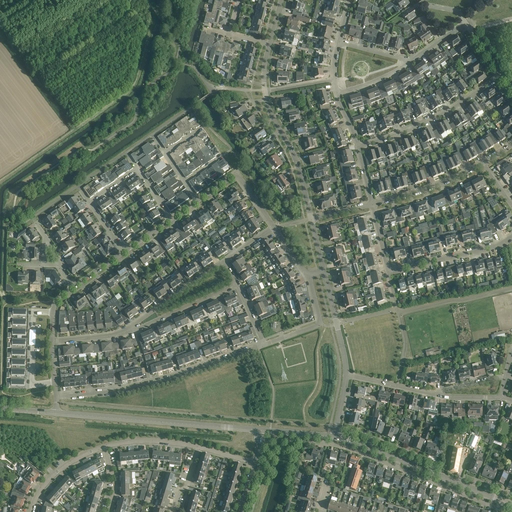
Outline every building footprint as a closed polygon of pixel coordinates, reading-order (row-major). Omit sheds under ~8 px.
[(213,24),(219,2),(215,0),(211,14),(207,12),(204,23),(209,25),(209,23),(213,24)] [(330,6),(340,9),(338,8),(340,3),(337,2),(337,0),(327,0),(327,2),(331,3),(330,6)] [(372,5),(361,0),(359,0),(358,2),(358,5),(359,5),(357,13),(365,15),(366,11),(370,13),(371,10),(371,9),(372,5)] [(392,0),(390,2),(398,12),(409,4),(406,0),(392,0)] [(220,17),(222,9),(226,10),(225,11),(226,14),(229,14),(231,5),(228,4),(223,3),(220,2),(219,2),(213,24),(218,25),(218,24),(226,26),(227,19),(220,17)] [(298,4),(293,3),(291,10),(293,11),(292,15),(301,17),(302,13),(299,12),(300,8),(303,9),(304,5),(298,4)] [(256,14),(265,17),(266,11),(265,10),(265,7),(257,5),(256,11),(257,11),(256,14)] [(323,14),(325,14),(333,17),(334,14),(337,14),(337,13),(338,13),(340,9),(330,6),(329,10),(325,9),(323,14)] [(415,12),(411,7),(401,14),(405,19),(406,18),(409,22),(412,19),(416,17),(414,13),(415,12)] [(254,17),(253,23),(261,25),(261,22),(263,23),(265,17),(256,14),(255,17),(254,17)] [(333,17),(325,14),(323,14),(322,20),(323,21),(325,22),(325,26),(328,26),(332,28),(334,21),(335,21),(336,17),(333,17)] [(291,27),(291,30),(299,32),(299,31),(299,29),(298,28),(297,28),(299,20),(294,19),(289,18),(287,26),(291,27)] [(261,25),(253,23),(252,26),(253,26),(251,31),(249,30),(248,34),(254,36),(255,33),(260,34),(262,28),(260,28),(261,25)] [(427,29),(424,25),(421,27),(422,31),(422,32),(418,36),(423,43),(424,42),(425,43),(427,42),(426,41),(432,37),(427,29)] [(363,29),(351,26),(351,27),(349,35),(357,37),(357,38),(360,39),(363,29)] [(333,30),(322,27),(320,34),(319,38),(330,40),(333,30)] [(291,30),(289,30),(288,33),(285,32),(283,40),(292,43),(291,46),(296,47),(298,40),(300,32),(299,32),(291,30)] [(378,31),(372,30),(371,34),(365,32),(364,35),(363,40),(368,41),(368,42),(374,44),(378,31)] [(200,56),(201,56),(205,57),(207,47),(210,36),(206,35),(206,33),(202,32),(199,43),(203,44),(200,56)] [(391,36),(385,34),(384,36),(380,35),(379,40),(377,45),(384,47),(385,43),(389,44),(391,36)] [(213,61),(215,51),(219,40),(214,39),(215,37),(210,36),(207,47),(212,48),(209,60),(210,60),(213,61)] [(452,40),(451,39),(443,44),(444,46),(451,44),(453,47),(461,42),(457,37),(452,40)] [(317,39),(314,38),(313,40),(313,42),(316,43),(316,44),(320,46),(319,49),(323,50),(328,52),(329,46),(327,45),(328,42),(317,39)] [(404,39),(399,38),(399,40),(392,39),(390,48),(399,50),(400,47),(404,48),(404,43),(404,39)] [(417,42),(415,38),(406,43),(408,46),(410,51),(413,49),(419,46),(417,42)] [(217,66),(221,67),(224,54),(227,43),(221,43),(222,41),(219,40),(215,51),(213,61),(215,55),(219,56),(217,66)] [(224,54),(221,67),(224,54),(229,55),(225,70),(229,71),(234,51),(236,44),(233,44),(232,46),(227,43),(224,54)] [(244,53),(244,54),(254,56),(256,50),(254,50),(255,47),(245,44),(244,49),(246,50),(245,54),(244,53)] [(291,46),(285,44),(285,47),(282,47),(279,55),(290,58),(291,54),(294,55),(296,47),(291,46)] [(449,53),(451,55),(452,57),(459,53),(461,55),(469,50),(465,45),(461,48),(459,45),(449,53)] [(325,54),(316,51),(316,59),(319,59),(318,65),(321,65),(326,65),(327,57),(325,57),(325,54)] [(439,62),(441,65),(448,60),(444,54),(441,56),(438,51),(433,54),(439,62)] [(254,56),(244,54),(243,59),(244,59),(243,63),(252,65),(254,59),(252,59),(253,56),(254,56)] [(429,64),(433,70),(441,65),(439,62),(433,54),(428,57),(432,63),(429,64)] [(475,59),(472,54),(464,59),(467,64),(466,65),(467,68),(472,64),(471,62),(475,59)] [(292,61),(284,59),(283,62),(279,61),(278,62),(277,63),(276,65),(277,67),(277,68),(286,70),(287,66),(291,67),(292,61)] [(430,72),(433,70),(429,64),(426,66),(423,61),(418,64),(424,73),(429,70),(430,72)] [(252,65),(243,63),(242,66),(241,66),(240,71),(248,73),(249,70),(250,71),(252,65)] [(468,81),(474,77),(479,74),(477,71),(482,68),(478,63),(470,68),(472,71),(469,73),(471,75),(467,78),(468,81)] [(417,73),(414,75),(418,80),(424,77),(422,74),(424,73),(418,64),(414,68),(417,73)] [(322,67),(313,67),(313,70),(314,70),(314,72),(314,73),(315,78),(324,77),(322,70),(322,71),(322,67)] [(242,84),(243,82),(246,82),(246,79),(248,80),(250,74),(248,73),(240,71),(241,72),(240,75),(239,74),(237,81),(242,84)] [(408,71),(403,74),(408,83),(410,85),(415,82),(418,80),(414,75),(411,77),(409,72),(408,71)] [(290,72),(276,72),(276,77),(278,77),(277,83),(287,83),(287,79),(289,79),(290,72)] [(486,78),(483,73),(475,79),(478,84),(486,78)] [(403,74),(398,77),(399,78),(402,82),(399,84),(402,90),(405,88),(410,85),(408,83),(403,74)] [(458,81),(454,84),(457,89),(460,87),(463,92),(468,89),(462,80),(459,82),(458,81)] [(394,94),(402,90),(399,84),(395,86),(393,81),(388,84),(392,91),(394,94)] [(385,90),(382,92),(385,98),(388,97),(387,94),(392,91),(388,84),(383,86),(385,90)] [(446,88),(448,90),(453,99),(458,96),(455,90),(457,89),(454,84),(451,85),(450,85),(446,88)] [(371,89),(372,91),(376,102),(381,100),(385,98),(382,92),(379,93),(377,89),(377,87),(371,89)] [(482,99),(484,98),(487,96),(489,99),(497,93),(493,88),(488,92),(487,91),(480,96),(482,99)] [(320,96),(321,100),(330,97),(328,92),(326,93),(324,89),(315,90),(316,95),(317,97),(320,96)] [(442,98),(439,93),(438,90),(435,92),(437,94),(435,96),(436,97),(433,99),(438,108),(443,105),(440,100),(442,98)] [(453,99),(448,90),(445,92),(444,90),(439,93),(442,98),(445,97),(448,102),(453,99)] [(368,97),(365,98),(367,105),(371,104),(376,102),(372,91),(367,93),(368,97)] [(357,104),(358,107),(364,106),(367,105),(365,98),(362,99),(360,93),(355,94),(357,104)] [(294,98),(293,94),(287,95),(287,98),(281,100),(282,109),(287,108),(291,107),(291,108),(295,107),(294,98)] [(357,104),(355,94),(349,96),(351,102),(348,103),(350,110),(353,109),(358,107),(357,104)] [(423,99),(424,101),(427,106),(430,105),(433,110),(438,108),(433,99),(431,95),(423,99)] [(485,104),(487,107),(490,105),(491,106),(492,106),(493,106),(495,104),(497,107),(505,101),(501,96),(497,100),(495,97),(485,104)] [(330,97),(321,100),(322,104),(319,105),(320,108),(321,111),(330,108),(329,104),(328,103),(331,102),(330,97)] [(415,102),(418,107),(422,116),(427,113),(425,108),(427,106),(424,101),(423,99),(415,102)] [(479,117),(484,113),(483,113),(486,111),(484,108),(482,105),(479,107),(476,103),(471,106),(477,114),(478,116),(479,117)] [(239,107),(239,104),(230,105),(231,109),(231,111),(233,114),(236,113),(239,118),(243,115),(243,116),(248,112),(244,106),(242,108),(241,107),(239,107)] [(408,107),(411,114),(414,113),(417,118),(422,116),(418,107),(415,108),(414,106),(409,109),(408,107)] [(477,114),(471,106),(467,109),(469,113),(467,115),(471,121),(472,122),(474,121),(473,119),(478,116),(477,114)] [(511,111),(508,106),(504,108),(503,109),(501,106),(496,110),(498,112),(500,111),(503,116),(511,111)] [(401,113),(405,123),(410,121),(408,115),(411,114),(408,107),(406,107),(407,110),(404,111),(405,113),(402,114),(401,113)] [(327,116),(328,119),(337,115),(335,111),(332,112),(330,108),(321,111),(323,114),(324,117),(327,116)] [(299,116),(298,109),(286,111),(287,118),(289,118),(290,122),(303,120),(302,117),(300,116),(299,116)] [(468,122),(471,121),(467,115),(464,116),(462,112),(457,115),(462,124),(467,121),(468,122)] [(405,123),(401,113),(397,115),(396,113),(392,115),(393,120),(396,118),(399,124),(404,122),(405,123)] [(253,117),(251,114),(246,117),(241,121),(248,130),(253,127),(252,126),(258,122),(254,117),(253,117)] [(337,115),(328,119),(330,123),(328,124),(330,130),(339,126),(336,121),(339,120),(337,115)] [(393,120),(392,115),(387,116),(386,115),(382,116),(384,120),(387,130),(387,129),(392,127),(390,121),(393,120)] [(462,124),(457,115),(452,118),(454,123),(452,124),(455,130),(458,128),(457,127),(462,124)] [(379,120),(374,122),(376,127),(379,126),(381,132),(387,130),(384,120),(382,116),(383,120),(384,121),(380,122),(379,120)] [(503,130),(505,132),(508,130),(511,127),(511,116),(506,120),(508,123),(504,128),(504,129),(503,130)] [(185,117),(180,121),(185,129),(188,127),(190,130),(193,128),(193,130),(195,128),(196,129),(197,128),(198,128),(200,126),(196,120),(190,124),(185,117)] [(373,118),(371,118),(369,121),(369,122),(365,123),(366,125),(369,136),(374,134),(373,128),(376,127),(374,122),(373,118)] [(179,131),(173,135),(177,142),(180,140),(182,138),(181,138),(183,137),(183,135),(185,134),(183,131),(185,129),(180,121),(175,125),(179,131)] [(452,132),(455,130),(452,124),(449,125),(447,121),(441,124),(446,133),(451,130),(452,132)] [(307,129),(306,122),(294,125),(295,131),(297,131),(298,136),(306,134),(305,129),(307,129)] [(369,136),(366,125),(362,126),(361,124),(358,125),(360,134),(362,133),(363,136),(368,135),(369,136)] [(438,131),(436,132),(439,139),(442,137),(441,136),(446,133),(441,124),(436,127),(438,131)] [(335,134),(337,138),(346,135),(344,130),(341,131),(341,130),(339,126),(330,130),(331,132),(333,135),(335,134)] [(266,135),(262,129),(257,133),(255,130),(252,132),(249,135),(251,138),(254,136),(257,141),(266,135)] [(439,139),(436,132),(433,134),(431,129),(426,132),(430,141),(435,139),(436,140),(437,142),(439,141),(439,139)] [(201,151),(206,147),(202,141),(208,136),(203,130),(200,132),(201,132),(199,133),(199,134),(197,135),(198,136),(196,138),(198,141),(195,143),(195,142),(194,142),(201,151)] [(504,137),(500,132),(500,131),(497,133),(494,130),(490,133),(490,134),(494,140),(497,138),(500,142),(501,141),(501,142),(505,139),(504,137)] [(430,141),(426,132),(420,134),(422,139),(419,140),(421,143),(422,145),(422,146),(424,150),(428,147),(427,145),(429,144),(428,142),(430,141)] [(177,142),(173,135),(167,140),(166,137),(163,133),(157,137),(165,149),(163,145),(165,143),(167,146),(170,144),(171,145),(172,144),(173,145),(175,143),(175,144),(177,142)] [(494,140),(490,134),(488,135),(486,137),(486,139),(484,141),(489,150),(493,147),(494,146),(491,142),(494,140)] [(316,139),(315,135),(308,137),(309,140),(303,141),(305,147),(304,147),(305,151),(309,150),(309,149),(315,148),(313,140),(316,139)] [(346,135),(337,138),(338,142),(335,143),(338,148),(347,146),(345,141),(347,139),(346,135)] [(419,152),(421,148),(420,145),(417,140),(415,141),(413,137),(407,140),(411,149),(415,147),(416,150),(419,152)] [(411,149),(407,140),(402,142),(403,146),(401,147),(403,152),(406,151),(411,149)] [(489,150),(484,141),(481,143),(478,140),(474,142),(478,150),(481,148),(484,152),(485,152),(489,150)] [(195,155),(201,151),(194,142),(192,144),(190,142),(188,144),(187,142),(185,144),(185,143),(183,144),(180,146),(185,152),(191,148),(195,155)] [(275,148),(271,142),(268,144),(267,142),(262,145),(261,142),(255,147),(256,149),(259,148),(264,155),(271,151),(275,148)] [(470,149),(468,150),(473,159),(477,157),(476,157),(478,156),(475,152),(478,150),(474,142),(470,145),(470,149)] [(155,151),(153,147),(151,148),(148,143),(140,149),(141,150),(142,149),(145,153),(138,158),(137,157),(134,153),(131,155),(133,158),(137,164),(139,162),(155,151)] [(391,146),(394,155),(398,154),(400,157),(404,156),(403,152),(401,147),(398,148),(397,144),(391,146)] [(170,156),(178,167),(183,163),(183,162),(179,157),(185,152),(180,146),(178,148),(176,149),(177,150),(175,151),(175,152),(173,154),(174,156),(172,158),(170,156)] [(387,152),(384,152),(386,158),(394,155),(391,146),(385,147),(387,152)] [(458,152),(462,159),(465,157),(467,162),(468,161),(469,161),(473,159),(468,150),(465,152),(463,150),(460,146),(456,148),(458,152)] [(206,147),(201,151),(205,157),(208,155),(210,159),(211,158),(212,160),(216,157),(215,156),(219,153),(215,147),(211,150),(210,151),(206,147)] [(146,169),(153,165),(153,164),(150,160),(157,155),(158,156),(161,154),(158,149),(155,151),(139,162),(142,166),(143,165),(146,169)] [(342,159),(352,156),(351,150),(345,152),(344,149),(338,150),(339,156),(342,155),(342,159)] [(374,151),(377,160),(378,164),(384,162),(383,159),(386,158),(384,152),(381,153),(380,149),(374,151)] [(201,151),(195,155),(198,159),(192,163),(196,169),(201,166),(202,167),(205,165),(204,164),(205,163),(203,159),(205,157),(201,151)] [(324,159),(322,151),(313,154),(313,157),(309,158),(311,165),(319,163),(319,160),(324,159)] [(377,160),(374,151),(369,152),(370,156),(365,158),(367,166),(374,165),(373,161),(377,160)] [(454,158),(451,159),(455,168),(460,166),(459,165),(461,165),(459,160),(462,159),(458,152),(453,155),(454,158)] [(441,160),(445,167),(448,166),(450,170),(451,169),(451,170),(455,168),(451,159),(448,160),(444,154),(440,156),(441,160)] [(283,164),(276,155),(266,161),(273,171),(276,169),(280,166),(283,164)] [(352,156),(342,159),(343,162),(341,163),(342,168),(341,168),(341,169),(349,167),(348,164),(354,162),(352,156)] [(124,160),(121,162),(123,165),(124,165),(125,166),(124,166),(121,168),(118,170),(122,176),(122,175),(129,171),(131,170),(133,169),(126,159),(124,160)] [(148,180),(151,178),(150,178),(166,167),(164,163),(163,164),(160,159),(155,162),(153,164),(153,165),(156,169),(149,174),(148,173),(145,175),(148,180)] [(216,173),(219,178),(225,174),(222,169),(228,165),(224,159),(219,162),(219,161),(215,164),(216,165),(215,166),(214,165),(212,167),(216,173)] [(437,166),(435,167),(439,176),(444,174),(442,169),(445,168),(445,167),(441,160),(440,161),(440,162),(437,162),(437,166)] [(502,173),(511,166),(511,164),(511,163),(507,165),(505,161),(496,167),(499,172),(500,171),(502,173)] [(184,163),(183,163),(178,167),(185,177),(189,174),(190,175),(193,173),(192,172),(196,169),(192,163),(187,167),(184,163)] [(329,166),(329,164),(326,165),(316,167),(317,170),(312,171),(314,179),(324,176),(325,176),(323,171),(327,170),(326,166),(329,166)] [(155,182),(157,185),(156,186),(154,188),(158,185),(163,181),(164,181),(164,180),(161,176),(168,171),(169,172),(172,170),(169,165),(166,167),(150,178),(151,178),(148,180),(151,178),(154,183),(155,182)] [(439,176),(435,167),(433,168),(430,165),(428,166),(427,166),(425,166),(427,169),(428,174),(431,173),(433,178),(439,176)] [(502,177),(505,181),(511,176),(511,171),(511,170),(511,166),(502,173),(504,176),(502,177)] [(203,173),(201,175),(203,179),(205,181),(208,186),(214,182),(211,177),(216,173),(219,178),(216,173),(212,167),(208,170),(207,169),(204,172),(205,173),(203,174),(203,173)] [(349,167),(341,169),(343,174),(346,173),(347,177),(357,174),(355,168),(349,170),(349,167)] [(417,173),(420,183),(426,181),(425,176),(427,175),(425,170),(424,167),(422,167),(422,168),(420,169),(420,173),(417,173)] [(122,176),(118,170),(115,172),(111,175),(110,174),(111,173),(109,170),(105,174),(111,183),(115,181),(114,181),(121,176),(122,176)] [(420,183),(417,173),(415,174),(413,171),(410,172),(408,172),(409,176),(410,180),(413,179),(415,185),(420,183)] [(402,178),(399,179),(402,188),(408,187),(406,182),(409,181),(408,176),(407,173),(405,173),(405,174),(402,174),(402,178)] [(111,183),(105,174),(100,177),(102,179),(103,179),(104,180),(100,183),(99,183),(97,185),(101,191),(101,190),(108,185),(108,186),(111,183)] [(283,190),(285,188),(286,188),(287,188),(286,187),(289,185),(285,179),(286,179),(283,175),(280,177),(278,174),(271,179),(274,184),(277,182),(279,185),(276,187),(281,193),(284,191),(283,190)] [(344,181),(346,187),(353,185),(352,182),(358,180),(357,174),(347,177),(348,180),(344,181)] [(164,180),(164,181),(163,181),(166,186),(160,190),(158,185),(154,188),(159,196),(162,194),(178,183),(175,179),(174,180),(171,175),(167,178),(164,180)] [(192,181),(189,183),(196,194),(202,190),(199,185),(205,181),(208,186),(205,181),(203,179),(201,175),(196,178),(196,177),(192,180),(193,181),(192,182),(192,181)] [(396,190),(402,188),(399,179),(397,180),(395,176),(393,178),(392,177),(390,177),(392,185),(395,185),(396,190)] [(392,185),(390,177),(388,178),(388,179),(385,179),(385,183),(382,183),(385,193),(390,191),(389,186),(392,185)] [(136,178),(131,181),(136,188),(139,186),(140,188),(144,185),(142,182),(140,184),(136,178)] [(330,182),(329,178),(325,179),(324,180),(319,181),(320,184),(316,185),(318,194),(321,193),(321,194),(326,192),(328,192),(326,183),(330,182)] [(482,178),(477,180),(481,189),(484,194),(486,193),(484,187),(486,186),(486,185),(485,182),(484,182),(482,178)] [(385,193),(382,183),(380,184),(378,180),(375,182),(375,181),(373,181),(375,190),(378,189),(379,194),(385,193)] [(473,186),(471,187),(474,196),(479,193),(478,191),(481,189),(477,180),(472,183),(473,186)] [(128,187),(126,189),(130,195),(134,192),(133,190),(136,188),(131,181),(126,184),(128,187)] [(162,194),(164,198),(166,197),(169,201),(175,197),(175,196),(172,192),(179,187),(180,188),(184,186),(180,181),(178,183),(162,194)] [(474,196),(471,187),(470,187),(469,184),(464,187),(465,190),(462,191),(466,200),(471,197),(470,195),(473,193),(474,196)] [(101,191),(97,185),(94,187),(90,190),(89,189),(90,188),(88,185),(83,188),(90,198),(94,196),(93,195),(98,192),(98,193),(101,191)] [(353,185),(346,187),(347,192),(350,191),(351,195),(361,192),(360,187),(354,188),(353,185)] [(126,198),(130,195),(126,189),(123,191),(121,188),(117,191),(121,198),(124,196),(126,198)] [(239,195),(234,188),(228,192),(231,196),(227,199),(231,205),(239,199),(237,197),(239,195)] [(453,192),(457,200),(460,199),(461,202),(466,200),(462,191),(460,192),(458,189),(453,192)] [(114,197),(111,198),(116,205),(120,202),(118,200),(121,198),(117,191),(112,194),(114,197)] [(182,191),(175,196),(175,197),(178,201),(171,206),(170,205),(167,207),(170,212),(189,199),(186,195),(185,196),(182,191)] [(362,198),(361,192),(351,195),(352,198),(350,199),(351,203),(357,202),(357,200),(362,198)] [(457,200),(453,192),(448,194),(449,197),(446,198),(450,207),(455,205),(454,202),(457,200)] [(334,198),(334,195),(330,196),(325,197),(326,200),(320,202),(322,210),(332,208),(330,203),(330,202),(335,201),(334,198)] [(143,209),(145,208),(146,207),(144,205),(150,201),(147,196),(143,198),(140,201),(142,204),(140,205),(143,209)] [(443,211),(445,210),(445,208),(450,207),(446,198),(444,199),(442,196),(437,198),(440,207),(441,210),(442,210),(443,211)] [(69,202),(73,208),(81,203),(77,197),(69,202)] [(102,201),(107,208),(110,206),(111,207),(116,205),(111,198),(111,199),(114,202),(111,204),(107,197),(102,201)] [(440,207),(437,198),(432,200),(433,203),(430,204),(433,213),(438,211),(437,208),(440,207)] [(214,203),(208,207),(211,211),(209,212),(212,216),(213,216),(214,217),(218,214),(224,210),(220,205),(217,200),(217,201),(219,204),(216,206),(214,203)] [(107,208),(102,201),(98,204),(99,207),(97,208),(101,214),(105,212),(104,210),(107,208)] [(242,204),(240,201),(232,207),(235,211),(237,209),(239,213),(247,207),(244,202),(242,204)] [(421,204),(423,212),(427,211),(428,214),(433,213),(430,204),(427,205),(426,202),(421,204)] [(81,203),(73,208),(77,214),(75,216),(77,219),(83,214),(81,212),(85,209),(81,203)] [(154,212),(152,210),(155,208),(152,203),(146,207),(145,208),(143,209),(148,217),(150,216),(150,215),(154,212)] [(416,208),(413,209),(416,217),(421,215),(420,213),(423,212),(421,204),(415,205),(416,208)] [(232,207),(225,212),(228,216),(235,211),(232,207)] [(416,218),(416,217),(413,209),(410,210),(410,207),(404,208),(406,217),(410,216),(411,220),(416,218)] [(58,213),(55,208),(49,212),(51,215),(42,221),(47,227),(48,226),(50,230),(54,227),(56,225),(51,218),(58,213)] [(399,211),(396,212),(399,223),(404,221),(403,218),(406,217),(404,208),(399,210),(399,211)] [(150,215),(150,216),(152,218),(150,219),(150,220),(153,224),(159,220),(157,217),(160,215),(157,210),(154,212),(150,215)] [(205,210),(196,216),(199,220),(202,224),(203,226),(204,228),(208,225),(207,223),(212,220),(211,218),(208,214),(205,210)] [(248,213),(246,210),(238,216),(241,220),(243,219),(246,222),(253,216),(250,211),(248,213)] [(394,224),(399,223),(396,212),(393,212),(393,211),(388,213),(390,221),(391,225),(392,225),(394,225),(394,224)] [(498,217),(500,220),(506,227),(510,224),(507,219),(509,218),(505,212),(498,217)] [(90,216),(88,213),(80,219),(86,227),(93,222),(90,218),(89,217),(90,216)] [(386,222),(390,221),(388,213),(382,214),(382,215),(380,215),(382,221),(384,227),(387,226),(386,222)] [(116,228),(123,223),(125,222),(124,222),(126,221),(123,217),(120,219),(118,216),(110,221),(114,226),(116,224),(118,226),(116,228)] [(354,228),(367,225),(366,221),(367,221),(366,216),(356,218),(358,224),(354,225),(354,228)] [(498,217),(498,216),(494,220),(496,225),(497,224),(501,231),(506,227),(500,220),(498,217)] [(186,222),(191,229),(193,232),(195,230),(196,232),(202,228),(200,226),(198,222),(195,224),(191,218),(186,222)] [(259,224),(255,218),(246,224),(250,230),(253,234),(260,229),(257,225),(259,224)] [(476,232),(477,236),(480,236),(481,241),(487,240),(486,237),(486,236),(485,231),(484,228),(480,230),(479,229),(476,219),(476,220),(473,220),(474,222),(474,225),(476,232)] [(486,237),(487,240),(492,238),(491,235),(496,233),(493,226),(490,220),(487,221),(489,225),(487,226),(487,227),(488,230),(485,231),(486,236),(486,237)] [(191,229),(186,222),(180,226),(184,231),(181,233),(185,239),(191,235),(188,231),(191,229)] [(474,222),(472,222),(473,225),(465,227),(465,228),(467,232),(469,242),(474,240),(472,233),(473,232),(476,232),(474,225),(474,222)] [(123,223),(116,228),(119,233),(125,229),(127,231),(128,231),(130,230),(126,225),(125,226),(123,223)] [(327,230),(328,235),(338,233),(337,230),(339,229),(338,224),(332,225),(332,228),(327,229),(327,230)] [(91,240),(95,237),(96,239),(100,237),(99,235),(101,233),(98,230),(97,229),(98,228),(96,225),(92,228),(88,230),(90,233),(87,235),(88,237),(87,238),(89,240),(90,241),(91,240)] [(367,225),(354,228),(355,231),(359,230),(361,236),(370,233),(369,228),(368,229),(367,225)] [(29,231),(27,227),(17,234),(17,239),(29,231)] [(469,242),(467,232),(465,228),(464,228),(463,230),(457,231),(459,238),(462,237),(463,243),(469,242)] [(34,243),(39,239),(38,237),(39,237),(33,229),(30,231),(27,234),(29,238),(32,242),(33,241),(34,243)] [(174,230),(168,234),(173,241),(176,239),(179,243),(185,239),(181,233),(178,235),(174,230)] [(240,234),(238,230),(237,230),(234,232),(236,234),(232,237),(237,245),(242,241),(239,237),(241,235),(240,234)] [(64,235),(62,231),(54,237),(58,244),(66,238),(69,236),(67,233),(64,235)] [(128,231),(121,235),(124,240),(127,238),(128,241),(135,237),(132,232),(130,234),(128,231)] [(449,233),(450,236),(452,246),(458,244),(456,238),(459,238),(457,231),(454,232),(449,233)] [(338,233),(328,235),(329,240),(330,240),(330,241),(335,239),(336,242),(342,241),(341,237),(339,238),(338,233)] [(358,242),(358,243),(359,246),(372,242),(371,239),(372,238),(370,233),(361,236),(362,241),(358,242)] [(444,239),(441,240),(442,242),(446,242),(447,247),(452,246),(450,236),(449,233),(446,233),(447,237),(445,238),(444,238),(444,239)] [(173,241),(168,234),(162,238),(166,243),(163,246),(167,252),(173,248),(171,243),(173,241)] [(230,234),(226,237),(226,238),(223,240),(227,245),(229,243),(232,248),(237,245),(232,237),(230,234)] [(100,237),(96,239),(93,241),(97,246),(99,244),(101,248),(109,242),(105,236),(101,239),(100,237)] [(71,241),(69,238),(61,244),(61,245),(62,244),(63,246),(62,247),(64,249),(63,250),(63,251),(63,252),(64,253),(65,253),(66,253),(68,252),(68,251),(75,246),(73,243),(72,244),(70,242),(71,241)] [(435,252),(441,251),(439,243),(442,242),(441,240),(438,241),(437,238),(432,239),(433,243),(435,252)] [(264,250),(273,244),(271,241),(270,242),(269,240),(266,242),(264,239),(254,247),(256,250),(261,246),(264,250)] [(433,243),(432,239),(427,240),(427,241),(424,242),(426,248),(429,248),(430,254),(435,252),(433,243)] [(227,245),(223,240),(218,243),(219,245),(217,247),(223,255),(227,252),(224,247),(227,245)] [(113,248),(109,242),(101,248),(104,251),(101,253),(102,253),(105,258),(111,253),(109,251),(113,248)] [(372,242),(359,246),(360,249),(364,248),(365,253),(375,251),(373,246),(372,246),(372,242)] [(419,247),(417,247),(419,256),(424,255),(423,249),(426,248),(424,242),(419,243),(419,247)] [(26,244),(26,248),(30,248),(30,251),(27,251),(27,260),(31,260),(39,260),(39,256),(40,256),(40,250),(35,250),(35,248),(35,244),(30,244),(26,244)] [(158,249),(154,244),(149,247),(154,255),(158,253),(160,256),(160,255),(164,253),(160,247),(158,249)] [(273,244),(264,250),(269,257),(274,253),(273,251),(275,249),(274,247),(274,246),(273,244)] [(416,244),(416,245),(411,246),(411,248),(413,258),(419,256),(417,247),(416,244)] [(340,256),(342,255),(345,255),(344,249),(343,249),(343,246),(341,247),(336,248),(337,251),(332,252),(332,253),(333,258),(340,256)] [(209,250),(212,255),(215,253),(218,258),(223,255),(217,247),(215,248),(214,247),(209,250)] [(401,258),(399,249),(393,250),(392,247),(389,248),(391,254),(394,254),(395,260),(401,258)] [(80,248),(73,252),(76,256),(82,251),(80,248)] [(153,258),(147,250),(138,256),(144,265),(153,258)] [(212,255),(209,250),(206,252),(205,251),(203,253),(205,255),(203,257),(208,265),(213,262),(210,257),(212,255)] [(375,251),(365,253),(366,259),(362,260),(363,262),(363,263),(376,260),(375,256),(376,256),(375,251)] [(274,253),(269,257),(274,264),(282,258),(281,256),(280,256),(279,254),(276,256),(274,253)] [(78,262),(73,255),(70,258),(65,261),(71,269),(70,270),(73,275),(83,268),(78,261),(78,262)] [(208,265),(203,257),(202,255),(194,260),(198,265),(200,263),(204,268),(208,265)] [(347,265),(347,263),(345,258),(343,258),(342,255),(340,256),(333,258),(334,263),(335,263),(338,263),(339,267),(347,265)] [(235,269),(236,270),(243,265),(246,263),(242,259),(241,256),(239,257),(235,260),(237,262),(233,265),(233,266),(233,267),(235,269)] [(276,273),(282,269),(284,267),(282,265),(285,263),(284,261),(282,258),(274,264),(277,268),(274,270),(276,273)] [(496,258),(491,259),(491,261),(492,260),(494,268),(493,268),(494,271),(497,270),(497,268),(502,266),(501,263),(500,258),(497,259),(497,258),(496,258)] [(133,259),(127,262),(130,267),(133,270),(135,273),(138,271),(138,273),(144,269),(141,265),(138,261),(136,263),(133,259)] [(485,271),(485,273),(494,271),(493,268),(494,268),(492,260),(491,261),(491,259),(483,261),(485,269),(484,269),(485,271)] [(198,265),(194,260),(189,264),(191,265),(188,267),(194,275),(199,272),(195,267),(198,265)] [(379,268),(378,263),(377,264),(376,260),(363,263),(363,265),(364,266),(365,266),(366,271),(369,271),(379,268)] [(485,271),(484,269),(485,269),(483,261),(479,262),(479,261),(478,260),(474,261),(475,266),(477,273),(485,271)] [(464,274),(463,274),(464,276),(467,275),(467,273),(472,272),(471,269),(470,264),(467,265),(467,264),(466,263),(461,264),(461,266),(462,266),(464,274)] [(251,270),(253,269),(249,264),(245,267),(243,265),(236,270),(237,271),(236,271),(238,274),(238,273),(239,274),(243,272),(245,274),(248,272),(249,272),(251,270)] [(462,266),(461,266),(458,267),(458,266),(457,265),(453,266),(456,278),(459,278),(458,275),(463,274),(464,274),(462,266)] [(119,281),(125,276),(126,278),(129,276),(127,273),(127,272),(122,266),(116,270),(118,274),(116,276),(119,281)] [(448,269),(445,270),(446,278),(447,278),(452,277),(452,279),(456,278),(453,266),(448,267),(448,268),(448,269)] [(189,278),(194,275),(188,267),(186,269),(185,267),(184,267),(180,270),(184,275),(186,273),(189,278)] [(284,267),(282,269),(276,273),(278,276),(281,274),(284,278),(292,272),(291,270),(290,270),(289,268),(286,270),(284,267)] [(343,270),(343,273),(338,274),(338,275),(339,280),(349,278),(348,275),(350,274),(349,272),(349,269),(348,268),(342,269),(343,270)] [(379,268),(369,271),(371,276),(366,277),(367,280),(380,277),(379,274),(380,273),(379,268)] [(435,275),(436,281),(443,279),(444,284),(448,283),(447,278),(446,278),(445,270),(444,268),(440,269),(439,270),(439,271),(436,272),(437,275),(435,275)] [(253,269),(251,270),(249,272),(248,272),(245,274),(243,275),(241,277),(242,278),(241,278),(243,281),(244,282),(248,279),(250,281),(248,283),(250,286),(257,283),(256,282),(258,281),(256,278),(257,277),(255,274),(251,270),(253,269)] [(54,271),(45,271),(45,276),(45,278),(50,278),(54,285),(61,281),(54,271)] [(172,279),(177,286),(181,283),(179,279),(181,277),(177,271),(174,273),(176,276),(172,279)] [(426,283),(426,286),(435,283),(433,276),(432,271),(427,273),(427,274),(424,275),(423,275),(425,283),(426,283)] [(28,272),(23,272),(23,273),(18,273),(18,278),(18,281),(23,282),(23,283),(28,283),(28,277),(28,272)] [(30,280),(30,283),(40,284),(40,285),(43,285),(43,277),(40,277),(40,272),(33,272),(33,280),(30,280)] [(292,272),(284,278),(288,284),(294,282),(292,279),(295,277),(294,275),(292,272)] [(116,276),(114,273),(109,277),(105,280),(108,284),(111,288),(120,282),(118,279),(116,276)] [(418,276),(415,277),(417,285),(422,284),(423,286),(426,286),(426,283),(425,283),(423,275),(424,275),(423,273),(419,275),(418,276)] [(409,287),(414,286),(414,288),(418,288),(417,285),(415,277),(415,275),(410,277),(410,278),(407,279),(409,287)] [(380,277),(367,280),(367,281),(365,281),(366,284),(368,283),(368,284),(372,283),(374,288),(383,286),(382,281),(381,281),(380,277)] [(349,278),(339,280),(340,285),(341,285),(341,286),(346,284),(347,287),(352,286),(353,286),(352,283),(350,283),(349,278)] [(406,291),(406,290),(409,290),(409,287),(407,279),(406,278),(402,279),(401,280),(401,281),(398,281),(401,292),(402,292),(406,291)] [(163,281),(167,287),(170,285),(173,289),(177,286),(172,279),(168,282),(166,279),(163,281)] [(167,287),(163,281),(156,286),(158,289),(163,296),(167,293),(164,289),(167,287)] [(249,295),(249,296),(253,294),(257,292),(258,292),(262,290),(258,282),(257,283),(250,286),(252,289),(247,291),(248,292),(247,292),(248,295),(249,295)] [(288,284),(291,292),(300,289),(300,286),(299,286),(298,284),(295,285),(294,282),(288,284)] [(97,292),(100,295),(101,298),(109,293),(104,284),(100,287),(98,283),(96,284),(96,285),(96,286),(94,287),(97,292)] [(383,286),(374,288),(375,294),(371,295),(365,296),(365,299),(372,298),(384,295),(383,291),(384,291),(383,286)] [(97,292),(94,287),(92,289),(91,288),(90,288),(89,289),(91,293),(88,295),(94,303),(101,298),(100,295),(97,292)] [(153,297),(155,295),(158,299),(163,296),(158,289),(153,292),(151,289),(149,291),(153,297)] [(300,289),(291,292),(286,294),(288,302),(293,300),(299,299),(298,295),(302,294),(301,292),(300,289)] [(253,294),(249,296),(250,297),(249,297),(251,300),(252,301),(256,299),(258,302),(265,298),(264,295),(262,290),(258,292),(257,292),(253,294)] [(141,296),(148,306),(153,303),(151,301),(154,299),(153,297),(149,291),(141,296)] [(343,298),(344,303),(354,300),(357,299),(356,294),(354,295),(354,291),(352,292),(347,293),(348,296),(343,297),(343,298)] [(88,303),(82,294),(73,301),(76,305),(79,309),(88,303)] [(229,296),(233,305),(236,304),(237,307),(243,305),(238,296),(235,297),(235,295),(232,296),(232,295),(229,296)] [(385,299),(384,295),(372,298),(372,301),(377,300),(377,303),(378,306),(388,304),(386,298),(385,299)] [(139,308),(141,306),(144,309),(148,306),(141,296),(134,301),(136,303),(139,308)] [(223,305),(226,311),(227,314),(232,312),(230,307),(233,305),(229,296),(226,297),(227,299),(224,300),(226,304),(223,305)] [(115,298),(106,304),(108,308),(109,307),(114,303),(118,301),(117,301),(116,298),(115,298)] [(265,298),(258,302),(259,305),(254,307),(255,308),(254,308),(255,311),(256,311),(257,312),(265,308),(267,307),(269,306),(267,301),(265,298)] [(299,299),(293,300),(295,309),(305,306),(305,303),(304,303),(304,301),(300,302),(299,299)] [(355,306),(354,300),(344,303),(345,308),(346,308),(351,307),(352,310),(358,308),(357,305),(355,306)] [(221,313),(226,311),(223,305),(222,303),(219,304),(218,301),(212,303),(216,312),(219,311),(221,313)] [(109,312),(114,320),(118,324),(119,326),(124,322),(123,321),(125,319),(122,314),(118,317),(113,309),(117,307),(114,303),(109,307),(111,310),(109,312)] [(212,303),(206,306),(208,309),(205,310),(209,319),(210,321),(215,319),(214,316),(217,315),(216,312),(212,303)] [(127,307),(129,309),(134,316),(138,313),(135,309),(133,306),(131,307),(130,305),(127,307)] [(119,310),(124,317),(126,315),(127,315),(130,319),(134,316),(129,309),(127,307),(127,306),(123,309),(122,308),(119,310)] [(305,306),(295,309),(292,309),(293,315),(297,314),(298,318),(301,319),(304,319),(308,318),(307,315),(305,315),(304,312),(306,312),(306,309),(305,306)] [(109,312),(111,310),(109,307),(108,308),(104,310),(105,321),(106,327),(106,329),(112,328),(112,327),(115,326),(118,324),(114,320),(113,320),(110,321),(109,315),(108,313),(109,312)] [(265,308),(257,312),(257,313),(256,313),(258,316),(259,317),(264,315),(266,318),(274,315),(277,314),(275,309),(270,312),(267,307),(265,308)] [(196,311),(200,320),(203,318),(204,321),(209,319),(205,310),(203,311),(201,308),(196,311)] [(68,311),(69,325),(70,332),(76,332),(76,330),(79,330),(78,324),(74,324),(73,318),(75,318),(75,314),(71,311),(68,311)] [(95,312),(96,322),(97,330),(103,329),(103,327),(106,327),(105,321),(101,322),(100,315),(102,315),(102,311),(95,312)] [(200,320),(196,311),(190,313),(191,316),(189,318),(193,326),(197,324),(196,321),(200,320)] [(60,312),(60,315),(59,315),(59,327),(60,327),(61,329),(60,329),(60,330),(61,330),(61,333),(67,332),(67,331),(70,331),(70,332),(69,325),(65,325),(64,319),(66,319),(66,315),(65,312),(60,312)] [(87,323),(88,330),(94,330),(94,328),(97,328),(97,330),(96,322),(92,322),(91,316),(93,316),(93,312),(86,313),(87,323)] [(88,330),(87,323),(83,323),(82,317),(84,317),(84,313),(77,313),(78,324),(79,330),(79,331),(85,331),(85,329),(88,329),(88,330)] [(179,318),(183,327),(187,325),(188,328),(193,326),(189,318),(186,319),(185,316),(179,318)] [(175,324),(172,325),(174,328),(176,333),(181,331),(180,328),(183,327),(179,318),(174,321),(175,324)] [(176,333),(174,328),(172,325),(170,326),(168,323),(163,325),(167,334),(170,333),(171,335),(176,333)] [(159,331),(156,332),(160,341),(165,338),(163,336),(167,334),(163,325),(157,328),(159,331)] [(242,330),(240,331),(241,336),(244,343),(247,342),(247,344),(249,343),(246,332),(244,328),(242,329),(242,330)] [(244,328),(246,332),(249,343),(252,342),(251,340),(254,339),(253,338),(256,337),(254,330),(253,328),(245,331),(244,328)] [(160,341),(156,332),(153,334),(152,330),(146,333),(150,342),(154,340),(155,343),(160,341)] [(240,333),(235,334),(239,346),(242,346),(241,344),(244,343),(241,336),(240,331),(239,331),(240,333)] [(505,331),(494,333),(496,340),(506,337),(505,331)] [(147,343),(150,342),(146,333),(141,335),(142,339),(139,340),(143,348),(148,346),(147,343)] [(237,347),(239,346),(235,334),(230,336),(229,336),(226,337),(230,346),(233,345),(233,347),(236,346),(237,347)] [(216,353),(221,351),(219,343),(217,339),(212,341),(212,342),(216,353)] [(132,340),(126,341),(128,351),(129,357),(131,356),(130,350),(130,349),(132,348),(132,345),(133,345),(135,346),(138,345),(136,340),(132,340)] [(226,340),(219,343),(221,351),(227,349),(225,344),(228,344),(226,340)] [(119,343),(116,344),(117,349),(120,349),(120,348),(122,347),(122,350),(125,350),(126,351),(125,351),(127,358),(123,358),(124,361),(125,361),(126,361),(130,360),(129,357),(128,351),(126,341),(119,342),(119,343)] [(197,342),(199,348),(202,347),(205,357),(211,355),(207,344),(202,346),(200,341),(197,342)] [(211,355),(216,353),(212,342),(207,344),(211,355)] [(115,349),(117,349),(116,344),(113,344),(113,343),(106,344),(108,357),(108,359),(110,358),(110,352),(115,351),(115,349)] [(106,358),(108,357),(106,344),(100,344),(100,345),(97,345),(98,353),(105,352),(106,358)] [(87,346),(88,356),(89,359),(90,359),(91,359),(91,355),(90,354),(98,353),(97,345),(94,345),(87,346)] [(88,356),(87,346),(81,346),(81,349),(78,349),(79,355),(86,354),(86,356),(88,356)] [(68,348),(69,358),(71,357),(71,356),(79,355),(78,349),(75,349),(75,347),(68,348)] [(196,347),(191,349),(192,353),(195,361),(201,359),(199,354),(198,351),(197,351),(197,349),(196,347)] [(68,348),(62,348),(62,349),(59,350),(59,356),(61,355),(62,354),(64,354),(64,356),(67,356),(67,358),(67,362),(70,362),(69,358),(68,348)] [(185,365),(190,363),(187,355),(186,351),(180,353),(185,365)] [(185,365),(180,353),(176,355),(175,357),(176,359),(177,362),(179,367),(185,365)] [(187,355),(190,363),(195,361),(192,353),(187,355)] [(165,358),(168,370),(173,368),(173,366),(176,365),(174,360),(173,356),(167,358),(167,357),(165,358)] [(485,364),(486,371),(493,370),(492,366),(497,365),(496,361),(497,361),(495,356),(491,357),(491,356),(486,357),(488,364),(485,364)] [(134,363),(135,366),(138,378),(143,377),(143,375),(146,374),(144,368),(139,369),(138,370),(137,365),(135,360),(133,360),(134,363)] [(154,361),(158,373),(163,371),(161,363),(158,364),(156,360),(154,361)] [(158,373),(154,361),(146,363),(149,373),(152,372),(152,374),(158,373)] [(484,370),(483,366),(472,368),(475,378),(485,375),(484,370)] [(133,379),(131,371),(130,368),(130,367),(125,368),(124,368),(127,381),(133,379)] [(472,375),(470,367),(467,368),(467,370),(462,371),(462,370),(458,371),(460,381),(463,380),(463,379),(469,378),(469,375),(472,375)] [(127,381),(124,368),(117,370),(117,371),(117,377),(118,381),(121,380),(122,382),(127,381)] [(416,378),(413,377),(412,381),(423,383),(423,381),(427,382),(428,375),(429,370),(425,370),(424,374),(422,373),(421,375),(417,374),(416,378)] [(457,377),(455,370),(443,373),(443,375),(444,380),(445,380),(445,381),(446,380),(446,383),(450,382),(451,383),(455,382),(454,377),(457,377)] [(117,377),(117,371),(108,372),(108,374),(109,384),(115,383),(114,377),(117,377)] [(86,376),(80,376),(81,386),(87,386),(86,380),(89,380),(89,374),(88,372),(85,372),(86,376)] [(89,374),(89,380),(92,379),(93,385),(98,385),(97,373),(89,374)] [(65,388),(71,387),(70,378),(69,374),(64,375),(64,376),(61,376),(61,382),(64,382),(65,388)] [(437,376),(437,374),(430,374),(431,383),(435,383),(435,382),(436,382),(437,384),(440,384),(440,376),(437,376)] [(370,388),(364,387),(364,388),(364,390),(359,388),(358,393),(355,392),(354,397),(364,400),(375,402),(376,397),(370,396),(370,397),(368,396),(368,397),(365,396),(366,393),(369,393),(370,393),(371,392),(372,392),(372,391),(372,390),(371,390),(371,389),(370,389),(370,388)] [(386,392),(380,391),(379,396),(378,400),(389,403),(390,394),(386,394),(386,392)] [(402,396),(395,394),(394,399),(393,404),(404,406),(404,403),(405,398),(401,397),(402,396)] [(421,401),(418,400),(417,402),(416,402),(417,398),(415,398),(415,397),(415,396),(413,396),(412,396),(412,397),(411,397),(409,406),(412,407),(411,410),(419,412),(419,411),(421,402),(421,401)] [(366,402),(354,399),(354,403),(353,403),(351,410),(361,412),(362,407),(364,408),(366,402)] [(430,402),(430,401),(430,400),(428,401),(428,402),(424,401),(424,403),(421,402),(419,411),(423,411),(424,409),(428,410),(430,402)] [(430,402),(428,410),(433,411),(432,414),(438,415),(439,406),(438,406),(436,406),(436,403),(430,402)] [(447,405),(441,405),(441,410),(441,415),(452,415),(452,405),(452,406),(447,405)] [(462,405),(454,405),(454,413),(458,413),(458,417),(465,417),(465,410),(462,410),(462,405)] [(475,405),(468,405),(468,414),(472,414),(472,416),(482,416),(482,407),(476,406),(475,405)] [(492,406),(487,406),(487,416),(485,415),(485,423),(489,423),(489,420),(498,420),(498,408),(492,408),(492,406)] [(380,414),(380,411),(374,410),(370,428),(369,429),(371,429),(375,430),(375,432),(377,433),(376,433),(377,433),(381,434),(381,433),(383,429),(385,425),(381,423),(381,421),(378,420),(379,415),(378,415),(379,414),(380,414)] [(353,424),(358,425),(359,420),(360,415),(356,414),(351,413),(350,419),(351,419),(350,421),(349,421),(349,424),(353,425),(353,424)] [(424,439),(427,440),(431,431),(433,427),(433,426),(432,428),(429,426),(424,439)] [(393,430),(387,427),(386,431),(384,435),(388,437),(387,437),(391,439),(392,437),(395,438),(397,433),(399,429),(394,427),(393,430)] [(417,432),(411,429),(409,436),(414,438),(417,432)] [(400,436),(398,441),(404,443),(404,444),(408,445),(410,441),(411,438),(409,437),(409,436),(408,436),(409,434),(403,431),(401,434),(400,436)] [(478,438),(472,436),(468,446),(474,448),(478,438)] [(424,441),(417,438),(413,447),(420,450),(422,446),(424,441)] [(433,444),(428,442),(426,446),(427,446),(425,452),(432,455),(431,456),(435,458),(436,456),(441,458),(442,457),(442,451),(440,451),(438,450),(439,448),(435,446),(435,447),(432,446),(433,444)] [(479,457),(475,455),(476,454),(478,454),(479,449),(479,447),(475,446),(472,454),(469,462),(472,463),(469,471),(477,474),(479,469),(480,470),(481,465),(482,463),(483,461),(482,459),(481,458),(479,457)] [(462,449),(453,448),(450,466),(449,471),(458,473),(459,468),(462,449)] [(148,452),(149,459),(152,459),(152,460),(158,461),(159,451),(157,451),(157,449),(153,449),(152,453),(148,452)] [(320,451),(313,450),(312,455),(307,453),(305,460),(310,461),(311,459),(317,461),(315,467),(318,468),(320,463),(321,459),(322,455),(319,454),(320,451)] [(336,463),(337,458),(338,453),(331,452),(330,456),(328,455),(326,460),(326,462),(328,463),(328,464),(335,466),(335,463),(336,463)] [(121,463),(127,462),(126,454),(122,454),(122,453),(120,453),(120,455),(115,455),(118,464),(117,464),(118,466),(121,466),(120,464),(121,464),(121,463)] [(175,463),(175,466),(180,466),(181,462),(184,463),(186,456),(182,455),(182,454),(179,454),(179,455),(176,455),(175,463)] [(337,458),(336,463),(341,464),(341,463),(345,464),(347,455),(341,454),(340,458),(337,458)] [(360,459),(352,456),(350,461),(349,463),(352,464),(351,468),(353,468),(346,487),(356,490),(362,471),(359,470),(360,466),(358,466),(358,464),(360,459)] [(93,462),(98,471),(105,467),(103,464),(105,464),(102,459),(99,460),(99,459),(93,462)] [(88,465),(92,473),(94,476),(99,473),(98,471),(93,462),(88,465)] [(37,473),(39,471),(28,463),(27,465),(28,466),(25,470),(28,472),(37,479),(40,475),(37,473)] [(499,465),(495,463),(492,469),(485,466),(483,471),(482,475),(487,477),(493,479),(493,480),(499,465)] [(369,464),(366,476),(375,479),(377,471),(374,470),(376,466),(369,464)] [(87,476),(92,473),(88,465),(83,468),(87,476)] [(87,476),(83,468),(77,470),(82,479),(87,476)] [(384,469),(378,468),(377,471),(375,479),(376,476),(380,477),(379,479),(378,480),(377,482),(378,483),(380,484),(381,483),(383,483),(387,471),(386,475),(383,474),(384,469)] [(31,484),(33,482),(34,483),(37,479),(28,472),(25,470),(20,477),(23,479),(26,480),(31,484)] [(77,470),(72,473),(69,475),(70,476),(72,478),(70,480),(74,483),(77,482),(82,479),(82,478),(77,470)] [(495,482),(496,482),(496,483),(499,484),(499,483),(503,485),(506,478),(506,479),(508,474),(500,470),(495,482)] [(387,471),(383,483),(384,479),(388,481),(387,484),(392,486),(393,484),(395,478),(396,475),(395,478),(392,477),(393,473),(387,471)] [(165,479),(175,482),(176,479),(174,478),(175,476),(164,473),(162,478),(165,479)] [(306,481),(315,484),(317,478),(308,475),(306,481)] [(395,488),(401,490),(401,487),(402,483),(400,482),(402,476),(396,475),(395,478),(393,484),(396,485),(395,488)] [(62,482),(69,488),(74,483),(70,480),(72,478),(70,476),(67,478),(66,477),(62,482)] [(20,477),(16,484),(29,491),(31,487),(24,483),(26,480),(23,479),(20,477)] [(238,480),(231,478),(228,477),(226,482),(229,483),(237,485),(238,480)] [(403,496),(408,498),(409,493),(411,486),(408,485),(410,480),(404,478),(401,487),(405,488),(404,491),(405,492),(403,496)] [(314,489),(315,484),(306,481),(305,486),(314,489)] [(411,486),(409,493),(412,494),(412,495),(417,496),(418,494),(421,485),(419,490),(417,489),(418,483),(412,481),(411,486)] [(58,486),(65,492),(69,488),(62,482),(58,486)] [(93,486),(92,491),(101,494),(102,488),(101,488),(103,483),(98,483),(95,483),(94,486),(93,486)] [(29,491),(16,484),(15,484),(14,485),(14,486),(14,487),(14,488),(12,491),(12,492),(18,494),(20,491),(27,495),(29,491)] [(171,487),(164,484),(162,490),(172,493),(173,489),(171,489),(171,487)] [(421,485),(418,494),(421,495),(420,498),(426,500),(426,498),(428,493),(425,493),(427,487),(421,485)] [(72,498),(68,495),(65,492),(58,486),(54,490),(62,497),(64,494),(67,497),(67,496),(73,501),(74,500),(72,498)] [(317,490),(314,489),(305,486),(303,492),(312,495),(313,492),(317,493),(317,490)] [(156,490),(155,494),(156,494),(158,495),(161,495),(168,498),(169,495),(171,496),(172,493),(162,490),(159,489),(159,491),(156,490)] [(430,494),(428,493),(426,500),(432,502),(432,503),(437,505),(439,496),(437,496),(438,491),(431,489),(430,494)] [(58,501),(62,497),(54,490),(50,495),(58,501)] [(130,490),(120,490),(120,493),(122,493),(122,496),(123,496),(130,496),(129,498),(132,498),(132,490),(130,490)] [(101,494),(92,491),(89,491),(87,496),(90,497),(99,500),(101,494)] [(14,498),(13,501),(23,504),(25,500),(17,497),(18,494),(12,492),(10,497),(14,498)] [(304,498),(310,500),(312,495),(303,492),(301,498),(304,498)] [(163,502),(164,503),(169,504),(170,500),(168,500),(168,498),(161,495),(158,495),(156,494),(155,496),(157,497),(156,500),(159,501),(163,502)] [(58,501),(50,495),(46,499),(47,500),(46,501),(45,503),(49,505),(47,508),(52,509),(54,506),(58,501)] [(441,501),(438,510),(442,511),(443,507),(447,509),(449,504),(451,497),(446,495),(444,501),(441,501)] [(118,501),(118,503),(129,507),(132,498),(129,498),(130,496),(123,496),(122,499),(121,498),(120,501),(118,501)] [(88,503),(97,505),(99,500),(90,497),(88,503)] [(337,499),(332,497),(328,509),(334,511),(336,502),(337,499)] [(303,501),(301,507),(310,509),(312,504),(309,503),(310,500),(304,498),(303,501)] [(455,511),(457,507),(459,500),(454,498),(452,505),(449,504),(447,509),(455,511)] [(23,504),(13,501),(11,505),(11,507),(10,508),(18,510),(18,507),(22,509),(23,504)] [(336,511),(339,511),(342,504),(336,502),(334,511),(336,511)] [(464,511),(465,511),(467,503),(462,502),(460,508),(457,507),(455,511),(464,511)] [(96,511),(97,505),(88,503),(87,508),(96,511)] [(126,511),(127,511),(129,507),(118,503),(117,506),(118,506),(117,509),(125,511),(126,511)]
